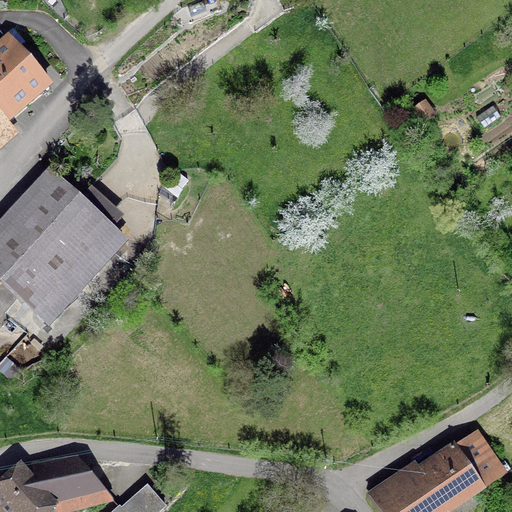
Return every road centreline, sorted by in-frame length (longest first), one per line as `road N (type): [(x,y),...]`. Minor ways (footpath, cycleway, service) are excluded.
road 1 (unclassified): [(332,488),(256,468),(101,449),(53,449),(0,463)]
road 2 (unclassified): [(0,166),(150,0)]
road 3 (unclassified): [(332,488),(477,409),(511,378)]
